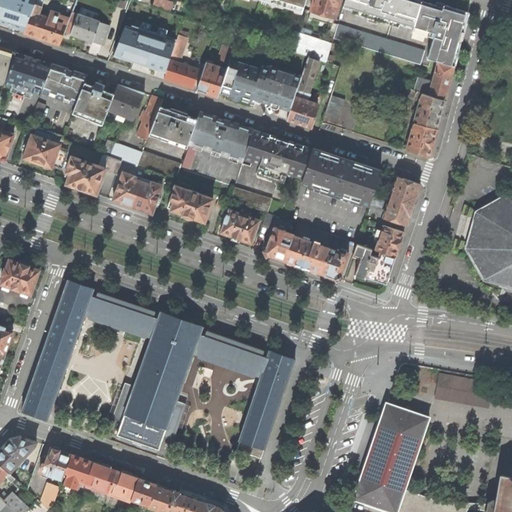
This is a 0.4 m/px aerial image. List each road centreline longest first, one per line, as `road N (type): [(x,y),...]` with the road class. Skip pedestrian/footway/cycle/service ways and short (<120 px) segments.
road 1 (residential): [(440,175),(0,35)]
road 2 (secondary): [(395,313),(298,288),(0,182)]
road 3 (secondary): [(65,254),(344,351)]
road 4 (residential): [(232,498),(7,416)]
road 5 (residential): [(486,0),(440,175)]
road 6 (residential): [(7,416),(65,254)]
road 7 (residential): [(309,496),(364,348)]
road 8 (residential): [(344,351),(295,491)]
road 9 (residential): [(440,175),(395,313)]
road 10 (secondary): [(385,345),(511,364)]
